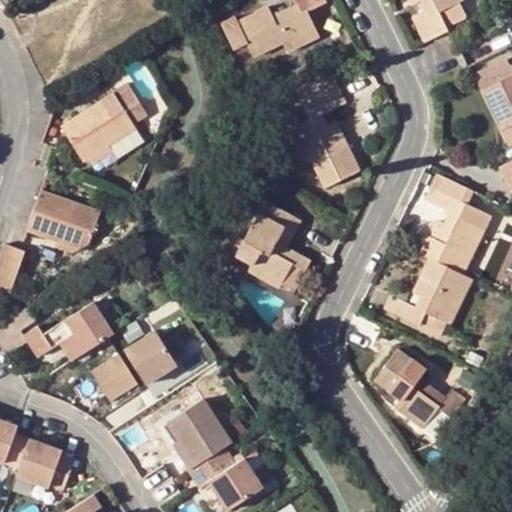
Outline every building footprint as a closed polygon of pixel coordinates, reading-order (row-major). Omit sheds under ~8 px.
[(292,0),(295,5),(286,9),(271,17),(266,8),(235,22),(233,18),(222,23),(229,40),(242,35),(251,58),(284,44),(288,51),(318,36),(307,12),(318,6),(326,3),(324,0),(292,0)] [(411,19),(422,43),(448,31),(446,26),(439,14),(458,4),(464,1),(463,0),(419,0),(424,11),(411,19)] [(271,17),(286,9),(281,1),(266,8),(271,17)] [(439,14),(446,26),(465,17),(458,4),(439,14)] [(329,31),(318,6),(307,12),(318,36),(329,31)] [(475,82),(479,92),(511,76),(511,67),(508,66),(475,82)] [(334,145),(326,129),(320,115),(344,104),(330,73),(297,90),(309,118),(284,130),(299,164),(310,159),(322,188),(357,173),(343,141),(334,145)] [(511,76),(479,92),(500,131),(509,127),(511,132),(511,161),(498,168),(506,182),(511,179),(511,76)] [(91,160),(112,147),(139,131),(136,126),(150,118),(136,94),(130,86),(117,94),(117,95),(64,128),(85,163),(91,160)] [(336,126),(326,129),(334,145),(343,141),(336,126)] [(511,132),(509,127),(500,131),(508,149),(511,146),(511,132)] [(117,157),(112,147),(91,160),(97,168),(117,157)] [(437,176),(424,202),(448,214),(442,227),(435,241),(427,237),(418,255),(429,260),(462,276),(490,217),(466,205),(472,192),(437,176)] [(103,213),(44,191),(31,226),(29,233),(63,244),(82,251),(92,244),(103,213)] [(283,229),(294,235),(301,223),(254,194),(247,208),(258,213),(233,258),(249,265),(246,273),(276,290),(280,283),(290,265),(302,272),(304,273),(310,261),(288,248),(277,242),(283,229)] [(434,223),(427,237),(435,241),(442,227),(434,223)] [(288,248),(294,235),(283,229),(277,242),(288,248)] [(75,258),(82,251),(63,244),(60,252),(75,258)] [(9,245),(0,268),(0,287),(13,293),(29,253),(9,245)] [(450,326),(473,281),(462,276),(429,260),(421,278),(429,282),(420,298),(413,309),(390,297),(383,309),(419,328),(426,314),(446,325),(450,326)] [(288,297),(302,272),(290,265),(280,283),(276,290),(288,297)] [(429,282),(421,278),(413,293),(420,298),(429,282)] [(72,361),(115,333),(96,302),(66,319),(74,334),(60,342),(72,361)] [(31,308),(28,309),(34,320),(37,318),(31,308)] [(34,320),(28,309),(13,319),(20,330),(34,320)] [(0,315),(0,327),(11,320),(6,312),(0,315)] [(440,340),(446,325),(426,314),(419,328),(418,330),(440,340)] [(20,330),(13,319),(11,320),(0,327),(0,343),(7,353),(26,340),(23,335),(20,330)] [(66,319),(43,334),(51,348),(60,342),(74,334),(66,319)] [(36,357),(51,348),(37,325),(23,335),(26,340),(36,357)] [(179,364),(159,331),(127,350),(147,384),(179,364)] [(283,333),(268,335),(274,344),(284,339),(284,335),(283,333)] [(397,350),(373,381),(398,401),(392,409),(421,431),(437,408),(439,409),(448,416),(462,395),(452,388),(447,396),(421,377),(426,372),(397,350)] [(133,376),(120,355),(93,371),(110,400),(122,392),(137,383),(133,376)] [(140,372),(133,376),(137,383),(122,392),(126,398),(147,384),(140,372)] [(462,395),(448,416),(452,418),(466,398),(462,395)] [(226,447),(232,443),(206,398),(171,420),(182,438),(200,464),(226,447)] [(0,459),(19,466),(31,436),(15,430),(18,421),(0,415),(0,459)] [(31,436),(19,466),(17,474),(62,489),(74,458),(65,454),(67,448),(31,436)] [(175,442),(191,470),(200,464),(182,438),(175,442)] [(200,464),(191,470),(202,486),(211,482),(228,511),(229,511),(263,490),(245,460),(237,464),(226,447),(200,464)] [(228,511),(211,482),(202,486),(215,511),(228,511)] [(102,511),(109,508),(102,497),(77,511),(102,511)]
